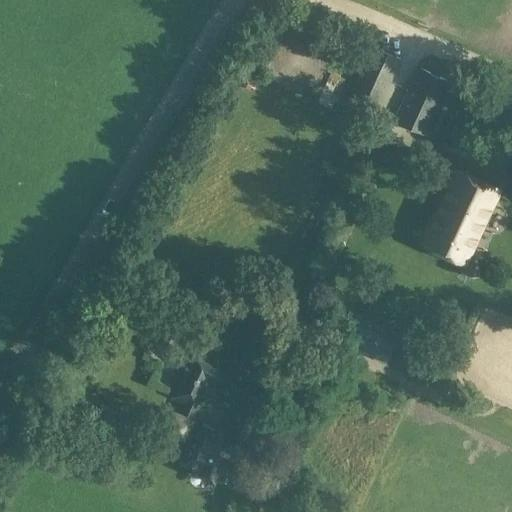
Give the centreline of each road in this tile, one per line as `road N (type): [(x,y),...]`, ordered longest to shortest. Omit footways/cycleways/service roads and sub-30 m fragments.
road 1 (unclassified): [(0,405),(241,0)]
road 2 (track): [(511,79),(320,0)]
